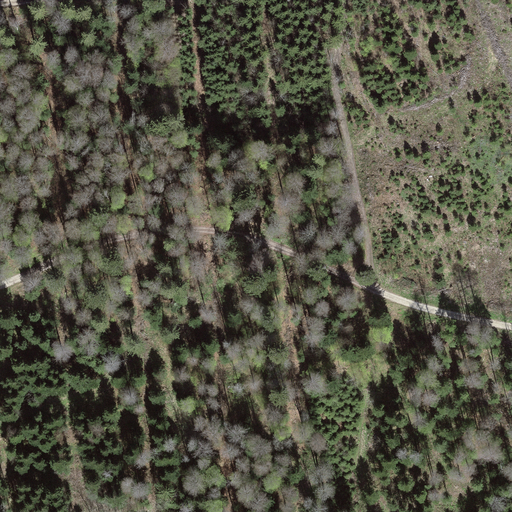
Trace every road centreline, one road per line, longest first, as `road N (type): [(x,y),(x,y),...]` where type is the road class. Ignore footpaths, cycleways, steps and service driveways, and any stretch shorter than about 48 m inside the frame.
road 1 (track): [(0,284),(101,240),(187,225),(232,230),(420,307),(511,327)]
road 2 (track): [(343,0),(333,77),(365,228),(369,287)]
